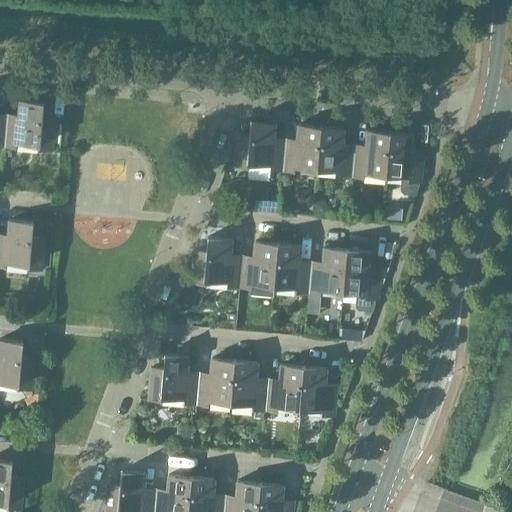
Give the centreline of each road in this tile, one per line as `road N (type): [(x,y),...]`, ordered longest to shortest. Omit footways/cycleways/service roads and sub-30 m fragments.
road 1 (tertiary): [(487,112),(352,480)]
road 2 (tertiary): [(384,493),(511,141)]
road 3 (residential): [(487,112),(229,95)]
road 4 (residential): [(229,95),(0,75)]
road 5 (residential): [(184,214),(393,229)]
road 6 (residential): [(96,452),(298,465)]
road 7 (residential): [(140,334),(335,346)]
road 8 (residential): [(140,334),(184,214)]
road 9 (residential): [(184,214),(229,95)]
road 10 (residential): [(96,452),(140,334)]
